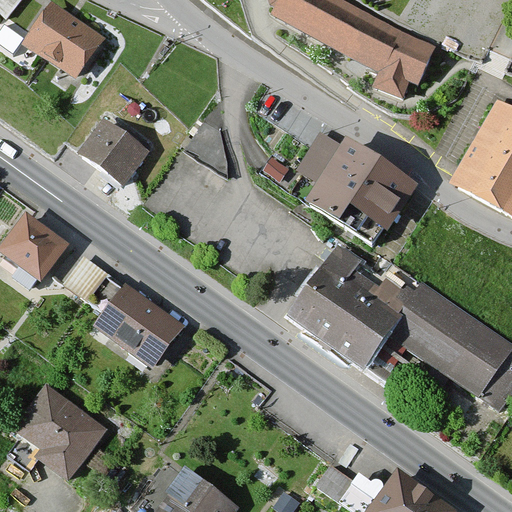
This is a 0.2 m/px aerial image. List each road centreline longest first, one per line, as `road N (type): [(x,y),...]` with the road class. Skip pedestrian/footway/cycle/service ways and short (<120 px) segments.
road 1 (secondary): [(0,158),(489,511)]
road 2 (unclassified): [(167,5),(238,62),(484,222),(511,232)]
